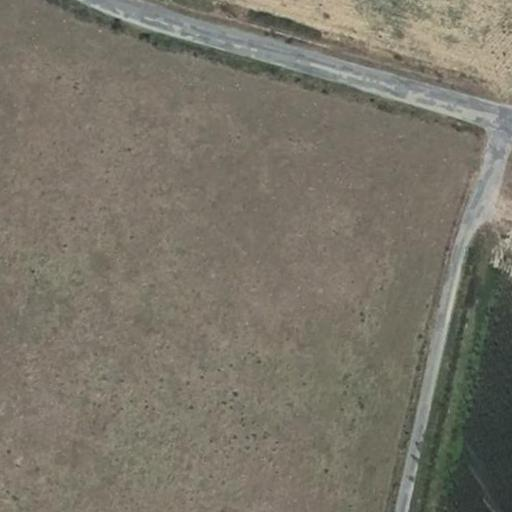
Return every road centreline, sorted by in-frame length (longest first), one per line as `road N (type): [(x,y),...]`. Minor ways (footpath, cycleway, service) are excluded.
road 1 (unclassified): [(118,0),(190,32),(511,121)]
road 2 (unclassified): [(403,511),(486,178),(511,147)]
